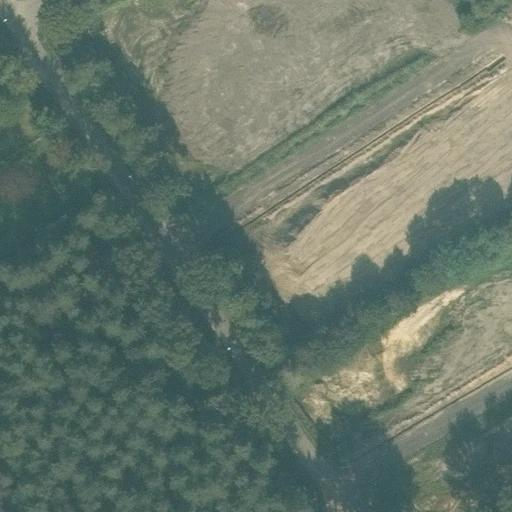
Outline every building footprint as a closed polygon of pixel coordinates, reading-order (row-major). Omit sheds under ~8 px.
[(207,0),(213,14),(245,0),(207,0)] [(424,0),(410,10),(431,42),(445,32),(424,0)] [(445,0),(424,0),(445,32),(460,23),(445,0)] [(359,6),(351,11),(356,19),(364,14),(359,6)] [(410,10),(396,19),(417,51),(431,42),(410,10)] [(351,11),(343,16),(349,25),(356,19),(351,11)] [(396,19),(382,28),(403,60),(417,51),(396,19)] [(382,28),(368,37),(389,69),(403,60),(382,28)] [(368,37),(353,47),(374,79),(389,69),(368,37)] [(276,60),(266,67),(270,74),(280,67),(276,60)] [(249,78),(239,84),(244,91),(254,84),(249,78)] [(239,84),(229,91),(234,98),(244,91),(239,84)] [(482,88),(462,101),(484,134),(502,122),(508,130),(511,127),(511,110),(505,101),(495,108),(482,88)] [(289,89),(270,101),(292,133),(310,121),(289,89)] [(218,91),(208,97),(212,104),(222,98),(218,91)] [(208,97),(198,104),(202,111),(212,104),(208,97)] [(270,101),(256,110),(278,143),(292,133),(270,101)] [(462,101),(442,114),(455,134),(444,141),(458,162),(470,155),(465,147),(484,134),(462,101)] [(256,110),(242,120),(263,152),(278,143),(256,110)] [(242,120),(228,129),(249,161),(263,152),(242,120)] [(228,129),(209,141),(231,173),(249,161),(228,129)] [(193,150),(170,165),(192,199),(215,184),(206,170),(218,162),(205,142),(193,150)] [(358,169),(340,181),(361,213),(379,201),(358,169)] [(340,181),(323,192),(344,224),(361,213),(340,181)] [(323,192),(306,204),(327,236),(344,224),(323,192)] [(306,204),(289,215),(310,247),(327,236),(306,204)] [(289,215),(271,227),(292,259),(310,247),(289,215)] [(250,241),(228,255),(253,293),(273,280),(279,288),(291,280),(276,258),(266,265),(250,241)] [(392,243),(384,248),(390,256),(398,251),(392,243)] [(375,254),(367,259),(373,268),(381,262),(375,254)] [(511,254),(503,260),(507,267),(511,263),(511,254)] [(367,259),(359,264),(365,273),(373,268),(367,259)] [(490,270),(479,276),(484,283),(494,277),(490,270)] [(470,276),(459,282),(463,289),(474,283),(470,276)] [(344,282),(337,287),(342,295),(350,290),(344,282)] [(459,282),(449,288),(453,295),(463,289),(459,282)] [(337,287),(329,292),(334,300),(342,295),(337,287)] [(511,304),(500,312),(511,331),(511,304)] [(511,331),(500,312),(483,322),(502,355),(511,349),(511,331)] [(483,322),(464,333),(484,366),(502,355),(483,322)] [(430,354),(409,366),(429,398),(432,397),(433,400),(446,393),(444,390),(458,381),(446,362),(456,356),(438,326),(420,337),(430,354)] [(409,366),(380,383),(400,416),(413,407),(415,411),(428,403),(426,400),(429,398),(409,366)] [(511,434),(509,430),(493,440),(511,472),(511,434)] [(511,472),(493,440),(476,449),(496,484),(511,474),(511,472)] [(476,449),(457,461),(477,495),(496,484),(476,449)] [(507,501),(496,506),(499,511),(501,511),(510,508),(507,501)]
